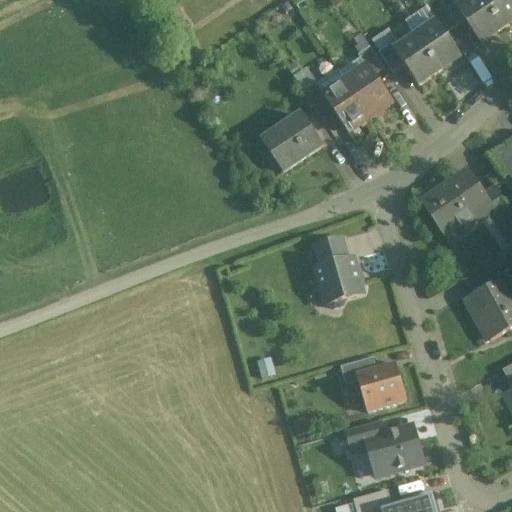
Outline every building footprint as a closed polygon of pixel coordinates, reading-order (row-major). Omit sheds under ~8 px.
[(437,0),(419,0),(437,24),(446,37),(457,29),(443,8),(437,0)] [(503,31),(482,0),(474,0),(459,11),(467,23),(482,45),(503,31)] [(511,0),(482,0),(503,31),(511,24),(511,0)] [(459,11),(453,1),(453,2),(443,8),(457,29),(467,23),(459,11)] [(446,37),(437,24),(416,39),(440,74),(461,60),(446,37)] [(440,74),(416,39),(395,53),(394,53),(404,68),(418,89),(440,74)] [(390,47),(379,55),(393,76),(404,68),(394,53),(395,53),(390,47)] [(370,49),(358,58),(367,71),(368,70),(373,79),(385,71),(370,49)] [(373,79),(368,70),(367,71),(346,85),(371,121),(392,107),(373,79)] [(326,99),(324,99),(336,116),(349,136),(371,121),(346,85),(326,99)] [(317,86),(303,94),(323,124),(336,116),(324,99),(326,99),(317,86)] [(302,119),(262,146),(263,147),(268,144),(287,172),(282,175),(283,177),(323,150),(302,119)] [(511,143),(489,159),(504,182),(510,178),(511,181),(511,143)] [(459,179),(421,204),(450,246),(490,219),(493,223),(497,220),(499,219),(483,196),(476,185),(467,191),(459,179)] [(511,238),(511,215),(494,188),(483,196),(499,219),(497,220),(510,240),(511,238)] [(341,241),(316,248),(322,270),(347,263),(341,241)] [(511,259),(510,255),(482,270),(488,282),(511,269),(511,259)] [(322,270),(316,271),(327,308),(329,308),(329,309),(335,312),(343,310),(346,304),(345,303),(363,298),(360,286),(362,285),(358,273),(356,273),(353,261),(347,263),(322,270)] [(511,305),(500,284),(463,304),(473,321),(477,319),(490,343),(511,330),(511,305)] [(373,360),(341,369),(346,387),(359,383),(357,377),(376,371),(373,360)] [(376,371),(357,377),(359,383),(368,415),(407,404),(396,366),(376,371)] [(381,424),(346,434),(351,452),(367,448),(366,443),(385,438),(381,424)] [(385,438),(366,443),(367,448),(376,480),(424,466),(414,430),(385,438)] [(388,493),(353,503),(356,511),(381,511),(380,510),(392,506),(388,493)] [(392,506),(380,510),(381,511),(437,511),(432,495),(392,506)]
